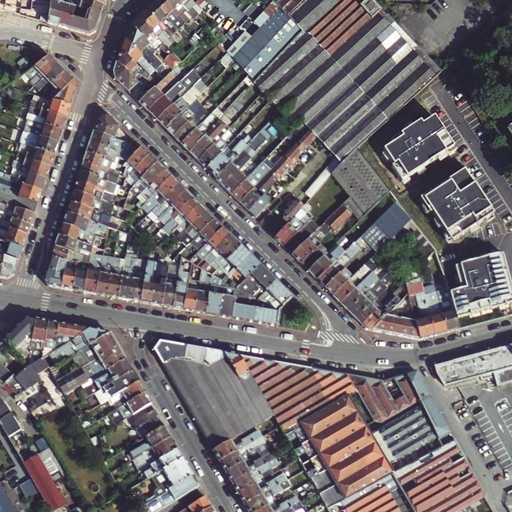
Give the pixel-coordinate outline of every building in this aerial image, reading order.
[(48,24),(58,27),(65,0),(50,0),(50,3),(49,17),(48,24)] [(65,0),(58,27),(68,29),(75,8),(73,8),(75,0),(65,0)] [(75,8),(101,16),(104,7),(82,0),(75,0),(73,8),(75,8)] [(185,24),(162,0),(156,0),(152,3),(178,31),(185,24)] [(162,0),(185,24),(192,17),(176,0),(162,0)] [(203,10),(202,9),(193,0),(176,0),(192,17),(194,18),(203,10)] [(193,0),(202,9),(208,4),(204,0),(193,0)] [(436,76),(443,70),(417,43),(389,14),(387,15),(380,8),(372,0),(307,0),(289,17),(302,31),(283,52),(263,73),(255,82),(253,83),(262,92),(270,101),(280,111),(271,120),(288,136),(301,121),(309,130),(316,138),(325,147),(330,152),(335,158),(339,162),(341,164),(357,149),(376,132),(388,121),(388,120),(418,92),(436,76)] [(271,0),(275,3),(289,17),(307,0),(271,0)] [(171,38),(178,31),(152,3),(145,10),(171,38)] [(263,73),(283,52),(302,31),(289,17),(275,3),(266,12),(257,21),(227,53),(233,58),(234,60),(241,67),(248,75),(255,82),(263,73)] [(89,36),(96,32),(101,16),(75,8),(68,29),(89,36)] [(174,41),(171,38),(145,10),(138,17),(157,38),(167,48),(171,44),(174,41)] [(39,21),(48,24),(49,17),(41,15),(39,21)] [(167,48),(157,38),(138,17),(129,26),(155,52),(159,49),(161,51),(161,50),(168,57),(163,61),(171,68),(173,70),(177,67),(181,63),(167,48)] [(152,56),(155,52),(129,26),(125,39),(155,71),(163,80),(173,70),(171,68),(167,71),(152,56)] [(202,42),(210,35),(206,31),(199,38),(202,42)] [(195,49),(202,42),(199,38),(196,36),(189,42),(190,43),(195,49)] [(149,76),(155,71),(125,39),(120,51),(144,76),(147,73),(149,76)] [(188,56),(195,49),(190,43),(182,50),(188,56)] [(149,82),(144,76),(120,51),(117,62),(135,81),(138,78),(146,85),(149,82)] [(222,58),(229,65),(234,60),(233,58),(227,53),(222,58)] [(44,79),(51,72),(50,70),(57,64),(49,56),(25,74),(31,81),(29,83),(32,85),(34,87),(43,78),(44,79)] [(446,67),(450,72),(462,61),(458,56),(446,67)] [(148,94),(142,88),(135,81),(117,62),(113,72),(116,80),(135,100),(139,103),(141,101),(148,94)] [(47,83),(51,86),(65,73),(57,64),(50,70),(51,72),(44,79),(43,78),(34,87),(38,92),(47,83)] [(139,103),(147,112),(177,84),(174,81),(175,80),(173,77),(179,71),(179,69),(177,67),(173,70),(163,80),(155,88),(148,94),(141,101),(139,103)] [(52,102),(59,95),(73,81),(65,73),(51,86),(55,90),(48,97),(46,99),(52,102)] [(147,112),(156,121),(181,97),(178,94),(184,88),(183,88),(190,80),(186,75),(177,84),(147,112)] [(142,88),(146,85),(138,78),(135,81),(142,88)] [(59,95),(73,100),(76,90),(75,82),(73,81),(59,95)] [(0,92),(9,95),(12,88),(8,87),(0,92)] [(156,121),(165,130),(199,96),(191,88),(181,97),(156,121)] [(165,130),(173,138),(194,115),(191,112),(197,106),(205,97),(201,93),(199,96),(165,130)] [(52,102),(70,108),(73,100),(59,95),(52,102)] [(30,107),(66,120),(70,108),(52,102),(46,99),(40,98),(34,96),(30,107)] [(194,115),(200,110),(197,106),(191,112),(194,115)] [(33,122),(62,132),(66,120),(30,107),(26,120),(28,120),(33,122)] [(173,138),(180,145),(201,124),(210,115),(202,107),(200,110),(194,115),(173,138)] [(180,145),(189,154),(220,120),(224,115),(221,112),(215,118),(214,117),(204,128),(201,124),(180,145)] [(94,132),(115,140),(119,126),(106,113),(99,115),(94,132)] [(201,124),(204,128),(214,117),(211,114),(210,115),(201,124)] [(403,138),(384,150),(404,181),(453,148),(433,118),(422,125),(420,122),(401,135),(403,138)] [(213,146),(210,143),(226,126),(220,120),(189,154),(198,162),(213,146)] [(23,132),(58,144),(62,132),(33,122),(31,128),(26,126),(23,132)] [(221,138),(224,141),(232,133),(228,130),(221,138)] [(296,143),(304,151),(316,138),(309,130),(296,143)] [(54,156),(58,144),(23,132),(19,144),(21,145),(54,156)] [(129,145),(115,140),(94,132),(90,143),(121,154),(125,155),(129,145)] [(198,162),(206,170),(228,147),(236,137),(232,133),(224,141),(221,138),(213,146),(198,162)] [(247,180),(239,172),(257,153),(255,152),(267,139),(260,133),(259,133),(254,139),(216,180),(232,196),(247,180)] [(216,180),(254,139),(248,134),(241,142),(232,151),(228,147),(206,170),(216,180)] [(228,147),(232,151),(241,142),(237,137),(236,137),(228,147)] [(120,157),(121,154),(90,143),(86,154),(114,163),(116,158),(125,161),(126,159),(120,157)] [(283,158),(291,165),(304,151),(296,143),(291,149),(283,158)] [(50,168),(54,156),(21,145),(17,157),(50,168)] [(124,178),(126,178),(149,156),(141,148),(132,157),(128,162),(123,166),(127,168),(124,178)] [(390,191),(358,150),(330,174),(341,188),(349,198),(342,205),(350,214),(357,221),(390,191)] [(119,165),(114,163),(86,154),(83,163),(119,176),(120,173),(117,172),(119,165)] [(125,161),(128,162),(132,157),(125,155),(121,154),(120,157),(126,159),(125,161)] [(133,180),(137,184),(157,164),(149,156),(126,178),(123,188),(125,189),(133,180)] [(13,169),(46,181),(50,168),(17,157),(13,169)] [(270,172),(277,179),(291,165),(283,158),(271,171),(270,172)] [(304,194),(308,198),(339,162),(335,158),(304,194)] [(119,176),(83,163),(80,172),(106,182),(108,176),(118,179),(119,176)] [(271,171),(262,163),(247,180),(232,196),(240,204),(256,187),(270,172),(271,171)] [(140,194),(148,187),(164,171),(157,164),(137,184),(134,187),(130,191),(137,198),(140,194)] [(0,178),(3,179),(42,192),(46,181),(13,169),(10,176),(5,174),(0,172),(0,178)] [(140,194),(147,202),(171,178),(164,171),(148,187),(140,194)] [(464,171),(422,199),(451,243),(493,215),(464,171)] [(107,182),(106,182),(80,172),(77,182),(104,191),(107,182)] [(256,187),(263,194),(277,179),(270,172),(256,187)] [(113,185),(116,185),(118,179),(108,176),(106,182),(107,182),(113,185)] [(38,205),(42,192),(3,179),(0,178),(0,191),(17,198),(38,205)] [(142,207),(149,214),(178,185),(171,178),(147,202),(144,205),(142,207)] [(112,194),(110,193),(104,191),(77,182),(74,191),(100,201),(102,196),(111,199),(112,194)] [(110,193),(111,191),(113,185),(107,182),(104,191),(110,193)] [(154,223),(158,219),(185,192),(178,185),(149,214),(147,216),(154,223)] [(240,204),(254,219),(269,203),(269,200),(263,194),(256,187),(240,204)] [(111,210),(106,208),(108,203),(100,201),(74,191),(70,203),(103,214),(111,217),(118,219),(120,213),(111,210)] [(158,219),(165,226),(192,199),(185,192),(158,219)] [(147,202),(140,194),(137,198),(140,201),(136,205),(140,209),(142,207),(144,205),(147,202)] [(14,208),(34,215),(38,205),(17,198),(14,208)] [(173,233),(180,226),(200,206),(192,199),(165,226),(173,233)] [(286,226),(300,209),(303,206),(295,199),(282,215),(284,216),(280,220),(286,226)] [(353,277),(342,266),(359,249),(370,260),(391,239),(411,219),(397,201),(355,243),(317,281),(332,297),(353,277)] [(0,216),(30,226),(34,215),(14,208),(0,203),(0,216)] [(109,223),(100,220),(103,214),(70,203),(66,214),(108,228),(116,230),(118,226),(109,223)] [(350,214),(342,205),(319,228),(291,256),(300,265),(320,245),(350,214)] [(177,237),(180,240),(207,213),(200,206),(180,226),(184,230),(177,237)] [(275,239),(282,247),(310,219),(300,209),(286,226),(284,229),(275,239)] [(194,240),(199,235),(214,220),(207,213),(180,240),(182,243),(189,236),(194,240)] [(269,234),(275,239),(284,229),(279,224),(280,223),(270,213),(259,223),(269,234)] [(107,234),(108,228),(66,214),(62,225),(93,235),(95,230),(107,234)] [(100,220),(109,223),(111,217),(103,214),(100,220)] [(0,227),(27,237),(30,226),(0,216),(0,227)] [(282,247),(291,256),(319,228),(310,219),(282,247)] [(435,251),(411,219),(391,239),(399,247),(410,237),(429,256),(435,251)] [(199,252),(202,249),(222,229),(214,220),(199,235),(203,238),(197,244),(194,247),(199,252)] [(91,247),(96,236),(93,235),(62,225),(59,236),(84,245),(91,247)] [(7,243),(23,248),(27,237),(0,227),(0,240),(0,241),(7,243)] [(204,260),(208,255),(228,235),(222,229),(202,249),(205,253),(201,257),(204,260)] [(203,238),(199,235),(194,240),(197,244),(203,238)] [(205,271),(210,265),(234,241),(228,235),(208,255),(212,259),(207,264),(207,263),(201,269),(202,270),(205,271)] [(76,249),(90,254),(91,247),(84,245),(59,236),(55,246),(69,251),(73,252),(75,253),(76,249)] [(307,272),(317,281),(355,243),(352,239),(349,242),(347,241),(343,236),(327,252),(307,272)] [(210,265),(217,271),(241,247),(234,241),(210,265)] [(7,280),(14,275),(23,248),(7,243),(5,249),(5,252),(7,253),(8,250),(11,251),(9,259),(4,257),(0,278),(7,280)] [(300,265),(307,272),(327,252),(320,245),(300,265)] [(61,289),(72,291),(77,263),(71,262),(67,261),(69,251),(55,246),(51,258),(66,263),(66,266),(64,275),(61,289)] [(83,293),(95,295),(101,265),(103,256),(104,251),(98,249),(91,247),(90,254),(89,258),(88,265),(83,293)] [(225,282),(231,276),(250,257),(241,247),(217,271),(213,275),(218,278),(223,273),(227,276),(222,280),(223,281),(225,282)] [(72,291),(83,293),(88,265),(83,264),(85,256),(79,254),(77,263),(72,291)] [(169,265),(172,262),(165,254),(162,258),(169,265)] [(461,291),(450,294),(456,318),(511,303),(511,288),(503,254),(455,267),(461,291)] [(207,263),(207,264),(212,259),(208,255),(204,260),(207,263)] [(95,295),(106,297),(112,269),(113,258),(103,256),(101,265),(95,295)] [(173,308),(183,310),(192,263),(189,262),(182,257),(182,260),(179,273),(173,308)] [(231,276),(241,285),(260,266),(250,257),(231,276)] [(48,286),(61,289),(64,275),(66,266),(66,263),(51,258),(44,280),(48,286)] [(106,297),(118,299),(123,271),(125,260),(120,259),(113,258),(112,269),(106,297)] [(118,299),(129,301),(135,270),(137,260),(132,259),(126,258),(125,260),(123,271),(118,299)] [(427,259),(417,269),(418,274),(430,270),(427,259)] [(129,301),(140,303),(146,272),(148,262),(137,260),(135,270),(129,301)] [(151,305),(155,285),(157,272),(158,263),(148,262),(146,272),(140,303),(151,305)] [(377,299),(375,297),(387,284),(393,266),(390,264),(389,262),(384,266),(389,271),(379,280),(348,312),(362,326),(377,311),(371,305),(377,299)] [(183,310),(195,312),(202,270),(201,269),(197,266),(192,263),(183,310)] [(332,297),(340,305),(372,273),(365,265),(353,277),(332,297)] [(267,292),(276,283),(260,266),(241,285),(238,288),(249,294),(254,296),(259,298),(261,296),(257,293),(260,290),(263,288),(267,292)] [(414,295),(423,292),(418,274),(417,269),(404,280),(405,283),(408,295),(408,296),(414,295)] [(195,312),(206,314),(211,284),(206,283),(208,272),(205,271),(202,270),(195,312)] [(162,306),(173,308),(179,273),(168,271),(168,274),(162,306)] [(151,305),(162,306),(168,274),(160,272),(159,279),(161,281),(160,286),(155,285),(151,305)] [(340,305),(348,312),(379,280),(372,273),(340,305)] [(206,314),(219,316),(224,284),(222,283),(221,286),(217,286),(218,278),(213,275),(211,284),(206,314)] [(219,316),(232,319),(238,288),(237,288),(236,286),(235,286),(234,289),(231,288),(231,285),(230,284),(225,282),(223,281),(222,283),(224,284),(219,316)] [(279,310),(292,298),(276,283),(267,292),(263,288),(260,290),(257,293),(261,296),(259,298),(264,301),(270,305),(276,308),(279,310)] [(261,312),(256,311),(257,307),(258,303),(259,298),(254,296),(249,294),(238,288),(232,319),(259,324),(261,312)] [(459,330),(456,318),(450,294),(448,289),(436,292),(447,333),(459,330)] [(420,340),(435,336),(424,295),(423,292),(414,295),(420,320),(415,321),(420,340)] [(435,336),(447,333),(436,292),(424,295),(435,336)] [(404,337),(420,340),(415,321),(408,296),(408,295),(401,301),(395,308),(407,309),(408,311),(407,314),(400,312),(399,318),(387,316),(373,331),(404,337)] [(373,331),(387,316),(395,308),(401,301),(396,296),(385,307),(383,305),(377,311),(362,326),(365,329),(373,331)] [(276,308),(270,305),(264,301),(263,304),(258,303),(257,307),(256,311),(261,312),(259,324),(276,327),(279,310),(276,308)] [(30,336),(33,339),(36,320),(33,320),(31,319),(29,319),(28,319),(26,320),(24,320),(23,321),(22,322),(3,342),(10,348),(27,363),(29,365),(31,349),(24,342),(30,336)] [(42,359),(44,348),(49,322),(36,320),(33,339),(31,349),(29,365),(28,368),(42,359)] [(56,351),(55,348),(59,324),(49,322),(44,348),(42,359),(43,358),(52,353),(54,352),(56,351)] [(55,348),(56,351),(90,330),(69,326),(59,324),(55,348)] [(71,357),(78,353),(109,335),(106,332),(90,330),(56,351),(54,352),(52,353),(56,359),(59,364),(65,360),(71,357)] [(71,357),(79,370),(118,347),(112,337),(109,335),(78,353),(71,357)] [(252,429),(264,421),(224,352),(198,348),(160,341),(153,349),(166,371),(212,451),(239,436),(252,429)] [(0,353),(3,356),(10,348),(3,342),(0,344),(0,353)] [(77,388),(93,379),(125,360),(118,347),(79,370),(57,382),(65,396),(77,388)] [(511,382),(511,351),(510,347),(501,350),(501,349),(454,362),(453,362),(435,367),(437,373),(445,387),(480,377),(482,381),(494,378),(497,387),(511,382)] [(264,421),(274,416),(239,355),(224,352),(264,421)] [(340,501),(393,473),(371,435),(365,426),(356,410),(353,404),(355,403),(351,396),(357,392),(347,375),(322,371),(259,359),(239,355),(274,416),(327,508),(340,501)] [(17,396),(41,381),(38,375),(49,369),(43,358),(42,359),(28,368),(13,377),(5,385),(17,396)] [(84,401),(101,391),(132,372),(125,360),(93,379),(95,383),(80,392),(84,401)] [(5,385),(13,377),(0,363),(0,385),(2,388),(5,385)] [(27,363),(13,377),(28,368),(29,365),(27,363)] [(55,379),(61,375),(56,366),(50,370),(55,379)] [(112,398),(122,393),(139,383),(132,372),(101,391),(104,397),(110,394),(112,398)] [(371,435),(393,473),(454,440),(417,372),(382,381),(347,375),(357,392),(374,421),(381,423),(383,423),(386,427),(371,435)] [(77,388),(80,392),(95,383),(93,379),(77,388)] [(113,404),(117,410),(145,394),(139,383),(122,393),(112,398),(111,399),(113,404)] [(110,394),(104,397),(107,402),(111,399),(112,398),(110,394)] [(115,426),(129,418),(151,405),(145,394),(117,410),(109,415),(115,426)] [(129,418),(133,424),(155,411),(151,405),(129,418)] [(147,438),(165,428),(155,411),(133,424),(138,433),(142,430),(147,438)] [(127,456),(131,462),(171,438),(165,428),(147,438),(145,439),(148,443),(130,454),(130,455),(127,456)] [(252,429),(239,436),(242,441),(255,433),(252,429)] [(212,451),(219,462),(262,437),(258,431),(255,433),(242,441),(239,436),(212,451)] [(219,462),(225,473),(268,448),(271,447),(276,443),(270,433),(264,436),(262,437),(219,462)] [(95,447),(100,444),(96,437),(91,441),(95,447)] [(139,473),(150,467),(178,450),(171,438),(131,462),(127,465),(129,468),(134,466),(139,473)] [(393,473),(340,501),(346,511),(400,511),(389,493),(400,486),(407,498),(405,500),(406,502),(408,501),(414,511),(458,511),(481,499),(483,492),(454,440),(393,473)] [(40,454),(23,464),(51,511),(55,511),(66,505),(54,485),(69,476),(52,447),(51,447),(40,454)] [(225,473),(231,484),(274,459),(268,448),(225,473)] [(147,480),(151,478),(183,459),(178,450),(150,467),(152,470),(144,474),(147,480)] [(154,500),(193,477),(183,459),(151,478),(158,490),(155,491),(154,495),(155,496),(153,497),(154,500)] [(238,495),(264,480),(261,475),(278,465),(274,459),(231,484),(238,495)] [(261,475),(264,480),(281,470),(278,465),(261,475)] [(238,495),(244,506),(287,481),(283,475),(266,484),(264,480),(238,495)] [(142,511),(157,511),(169,505),(199,487),(193,477),(154,500),(153,497),(145,501),(147,504),(144,506),(142,511)] [(29,480),(21,484),(27,498),(36,494),(29,480)] [(244,506),(247,511),(257,511),(276,501),(274,497),(291,487),(287,481),(244,506)] [(15,511),(0,487),(0,511),(15,511)] [(257,511),(282,511),(295,504),(299,502),(296,496),(279,506),(276,501),(257,511)] [(205,511),(212,509),(205,498),(181,511),(205,511)] [(282,511),(304,511),(299,502),(295,504),(282,511)]
